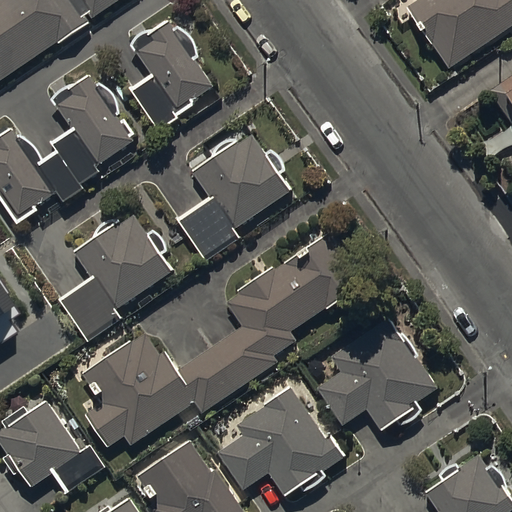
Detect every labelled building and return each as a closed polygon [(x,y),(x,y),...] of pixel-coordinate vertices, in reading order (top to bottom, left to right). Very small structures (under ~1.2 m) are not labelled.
[(0,0),(0,86),(86,28),(67,0),(0,0)] [(85,0),(99,20),(127,0),(85,0)] [(511,0),(423,0),(407,11),(447,72),(511,29),(511,0)] [(197,65),(201,62),(201,61),(201,59),(201,58),(201,57),(201,56),(200,55),(200,54),(200,53),(199,52),(199,51),(199,50),(198,49),(198,48),(197,47),(197,46),(196,45),(196,44),(195,43),(194,42),(194,41),(193,40),(192,40),(191,39),(191,38),(190,37),(189,37),(188,36),(187,35),(186,35),(185,34),(184,33),(183,32),(182,32),(181,31),(176,35),(171,28),(153,40),(151,38),(135,48),(155,79),(131,95),(160,138),(185,120),(188,124),(221,102),(197,65)] [(91,80),(54,106),(75,135),(54,150),(59,157),(45,166),(25,138),(18,143),(13,136),(0,145),(0,189),(0,190),(0,201),(20,231),(42,216),(38,211),(59,196),(67,207),(86,193),(84,189),(103,176),(99,172),(136,146),(133,142),(137,139),(127,125),(122,128),(117,121),(122,117),(102,88),(98,91),(91,80)] [(511,80),(490,96),(511,127),(511,80)] [(218,161),(194,177),(212,204),(181,224),(209,265),(242,243),(237,235),(294,197),(282,179),(288,175),(274,154),(268,159),(254,138),(240,148),(234,139),(213,154),(218,161)] [(148,237),(135,218),(120,228),(117,223),(94,238),(98,243),(78,257),(96,285),(64,306),(91,346),(123,324),(116,314),(174,276),(164,261),(170,256),(155,232),(148,237)] [(245,331),(181,373),(169,356),(163,360),(148,337),(84,378),(103,407),(87,418),(108,451),(125,441),(131,451),(199,407),(205,416),(279,368),(275,361),(300,345),(293,336),(368,287),(335,237),(228,306),(245,331)] [(0,335),(13,327),(6,315),(16,309),(0,285),(0,335)] [(343,378),(319,393),(343,432),(368,416),(382,437),(398,427),(401,432),(425,417),(419,407),(439,394),(418,362),(421,360),(407,337),(402,340),(391,323),(332,360),(343,378)] [(326,441),(294,392),(291,387),(264,404),(268,411),(239,430),(246,440),(220,457),(245,495),(273,477),(289,501),(302,492),(305,497),(329,481),(325,475),(348,461),(332,437),(326,441)] [(84,456),(50,407),(32,419),(26,412),(4,427),(8,433),(0,438),(0,444),(10,460),(4,464),(17,482),(22,478),(33,493),(54,479),(68,500),(114,469),(104,454),(98,458),(93,450),(84,456)] [(212,477),(191,446),(139,481),(156,507),(148,511),(244,511),(218,473),(212,477)] [(511,511),(511,503),(505,494),(509,491),(494,468),(486,473),(476,459),(460,470),(457,465),(440,477),(443,482),(424,494),(436,511),(511,511)]
